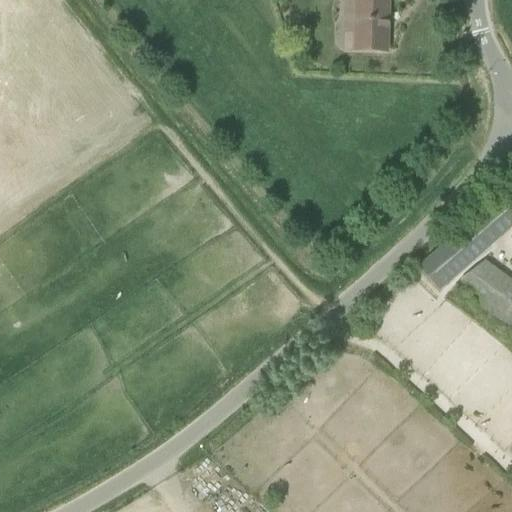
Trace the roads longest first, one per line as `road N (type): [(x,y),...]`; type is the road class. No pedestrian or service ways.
road 1 (unclassified): [(73,511),(156,460),(284,357),(511,147)]
road 2 (track): [(326,318),(162,125),(0,238)]
